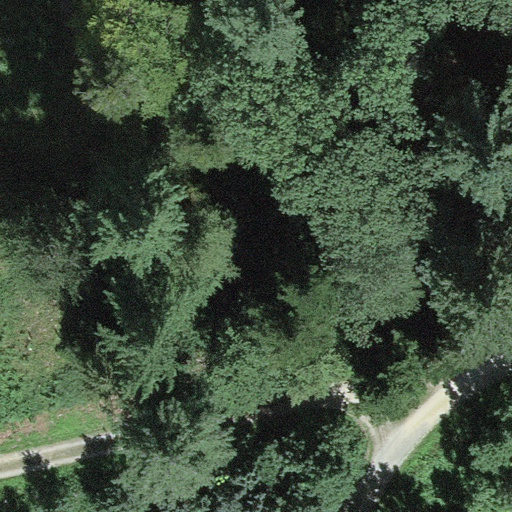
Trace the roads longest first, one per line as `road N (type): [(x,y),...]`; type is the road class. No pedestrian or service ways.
road 1 (track): [(0,467),(410,385)]
road 2 (track): [(511,363),(410,385),(413,434),(360,511)]
